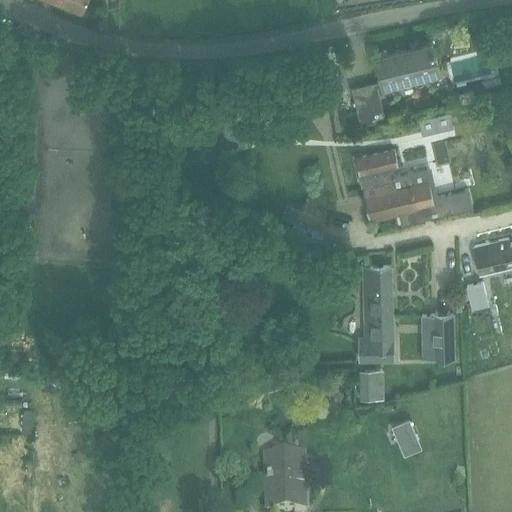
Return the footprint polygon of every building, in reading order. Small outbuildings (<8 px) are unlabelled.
[(50,0),(81,13),(86,0),(50,0)] [(439,71),(432,41),(375,55),(383,85),(439,71)] [(474,78),(509,64),(502,46),(467,59),(474,78)] [(386,121),(376,83),(352,89),(361,127),(386,121)] [(395,150),(356,159),(370,221),(399,214),(402,224),(472,208),(468,190),(433,198),(426,169),(411,172),(394,177),(391,167),(398,165),(395,150)] [(508,238),(474,247),(480,274),(511,266),(511,243),(510,244),(508,238)] [(391,267),(364,267),(365,319),(367,319),(367,340),(360,341),(360,360),(394,359),(393,340),(387,340),(386,319),(392,319),(391,267)] [(466,287),(472,308),(488,304),(483,282),(466,287)] [(432,315),(433,358),(455,358),(454,314),(432,315)] [(305,511),(308,511),(307,456),(265,458),(267,511),(305,511)]
